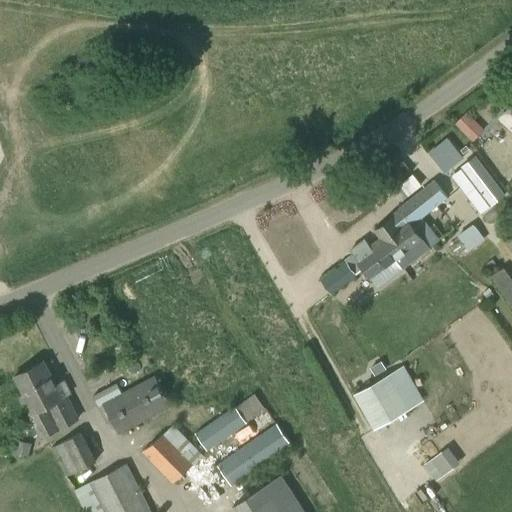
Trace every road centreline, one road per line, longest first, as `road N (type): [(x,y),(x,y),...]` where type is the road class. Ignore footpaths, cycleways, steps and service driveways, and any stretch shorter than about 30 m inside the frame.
road 1 (unclassified): [(0,307),(358,147),(511,45)]
road 2 (track): [(409,511),(237,206)]
